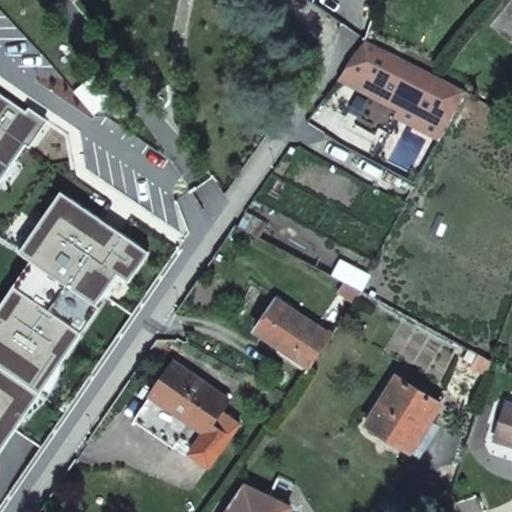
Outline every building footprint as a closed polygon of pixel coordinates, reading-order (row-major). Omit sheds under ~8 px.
[(367,41),(365,39),(346,66),(453,118),(468,91),(460,86),(367,41)] [(114,98),(96,75),(82,86),(100,108),(114,98)] [(349,90),(335,109),(351,120),(365,101),(349,90)] [(22,118),(0,103),(0,198),(29,157),(35,161),(55,133),(25,112),(22,118)] [(62,372),(61,369),(84,337),(81,335),(117,284),(129,292),(149,262),(120,243),(116,249),(96,235),(100,230),(61,202),(22,259),(32,266),(0,312),(0,457),(20,428),(27,425),(35,420),(48,406),(59,384),(62,372)] [(248,215),(241,227),(261,238),(268,225),(248,215)] [(364,292),(346,282),(337,300),(352,308),(364,292)] [(269,347),(308,373),(336,332),(331,328),(328,332),(303,316),(278,301),(257,330),(269,338),(274,331),(278,333),(269,347)] [(346,317),(335,311),(326,325),(331,328),(336,332),(346,317)] [(473,368),(487,375),(493,360),(480,353),(473,368)] [(231,400),(175,362),(153,396),(192,423),(206,433),(192,453),(211,466),(221,451),(223,452),(242,424),(223,411),(231,400)] [(397,378),(369,425),(413,452),(442,405),(397,378)] [(175,448),(192,423),(153,396),(136,422),(175,448)] [(511,427),(507,442),(511,443),(511,405),(507,404),(501,424),(511,427)] [(497,438),(507,442),(511,427),(501,424),(497,438)] [(238,495),(229,511),(290,511),(292,508),(247,486),(241,497),(238,495)]
